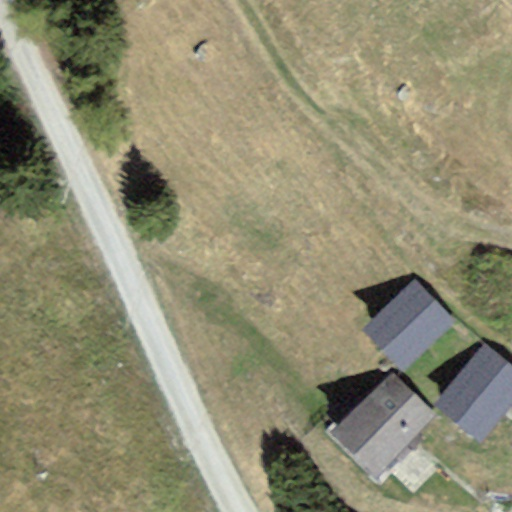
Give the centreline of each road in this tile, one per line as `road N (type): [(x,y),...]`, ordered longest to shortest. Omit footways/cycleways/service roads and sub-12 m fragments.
road 1 (track): [(241,511),(0,5)]
road 2 (track): [(237,0),(315,113),(444,220),(511,235)]
